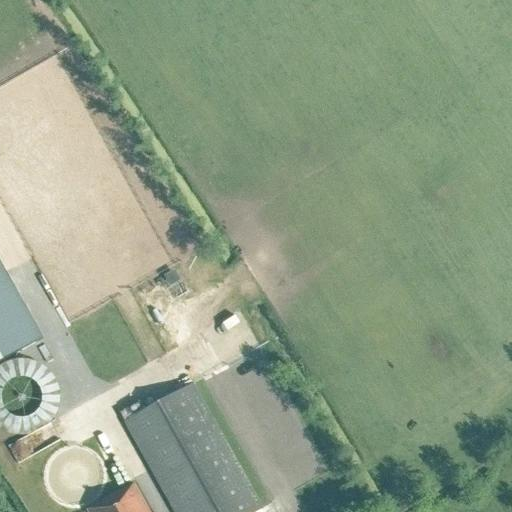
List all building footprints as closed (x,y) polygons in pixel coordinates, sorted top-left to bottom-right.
[(0,263),(0,363),(42,339),(0,263)] [(23,431),(33,430),(42,426),(48,419),(53,411),(56,402),(55,392),(52,383),(46,375),(39,369),(30,365),(21,364),(11,366),(2,371),(0,373),(0,421),(4,425),(13,430),(23,431)] [(174,511),(257,511),(263,509),(193,385),(125,423),(174,511)] [(52,447),(30,458),(6,471),(28,511),(70,511),(54,483),(66,477),(52,447)] [(148,511),(134,485),(87,511),(88,511),(148,511)]
